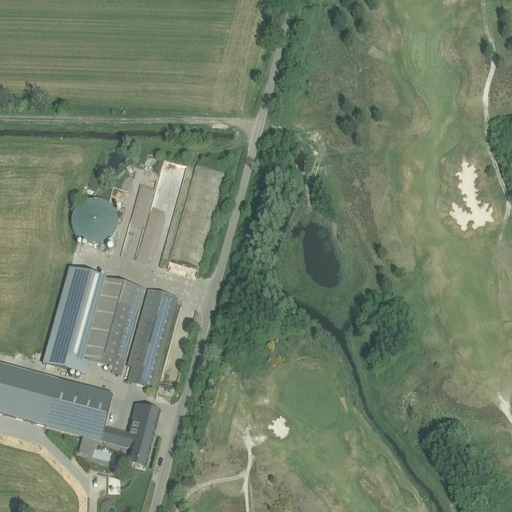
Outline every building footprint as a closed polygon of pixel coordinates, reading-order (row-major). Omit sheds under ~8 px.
[(71,221),(71,223),(71,225),(72,227),(72,229),(73,231),(74,233),(75,235),(76,237),(77,238),(79,240),(80,241),(82,242),(83,243),(85,244),(87,245),(89,246),(91,246),(93,246),(95,246),(97,246),(99,246),(101,245),(103,245),(105,244),(106,243),(108,242),(110,241),(111,239),(113,238),(114,236),(115,235),(116,233),(117,231),(117,229),(118,227),(118,225),(118,223),(118,221),(118,219),(117,217),(116,215),(116,213),(115,211),(113,209),(112,208),(111,206),(109,205),(107,204),(106,203),(104,202),(102,201),(100,200),(98,200),(96,200),(94,200),(92,200),(90,200),(88,201),(86,201),(84,202),(83,203),(81,204),(79,206),(78,207),(77,208),(75,210),(74,212),(73,213),(73,215),(72,217),(72,219),(71,221)] [(122,368),(138,311),(144,290),(104,279),(69,270),(43,366),(85,378),(89,363),(113,370),(111,374),(120,376),(122,368)] [(178,300),(148,291),(142,313),(127,367),(131,368),(127,384),(153,390),(172,320),(178,300)] [(46,427),(58,383),(40,378),(0,367),(0,415),(34,424),(46,427)] [(73,435),(85,390),(58,383),(46,427),(73,435)] [(113,397),(85,390),(73,435),(84,437),(93,440),(101,442),(105,428),(113,397)] [(129,434),(105,428),(101,442),(132,450),(131,455),(128,465),(146,469),(150,451),(154,437),(160,413),(150,410),(136,407),(129,434)] [(84,437),(79,454),(89,456),(93,440),(84,437)] [(104,456),(106,447),(93,445),(92,455),(104,456)]
